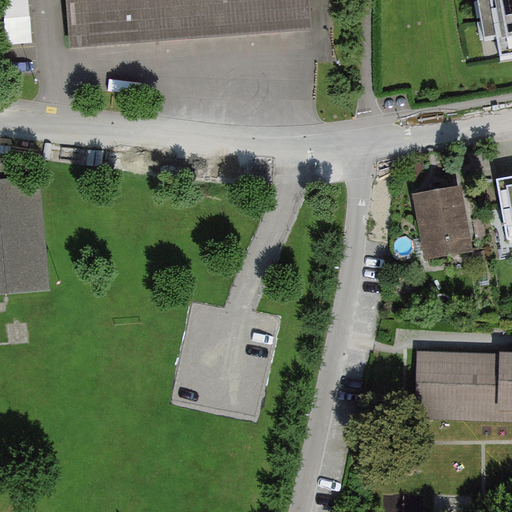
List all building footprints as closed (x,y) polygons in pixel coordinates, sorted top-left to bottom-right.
[(67,0),(70,45),(312,30),(310,0),(67,0)] [(511,54),(511,0),(480,0),(488,58),(511,54)] [(511,177),(496,180),(507,243),(511,242),(511,177)] [(0,183),(0,295),(49,292),(40,180),(0,183)] [(452,189),(411,198),(424,258),(465,249),(452,189)] [(511,360),(425,357),(423,406),(511,409),(511,360)]
